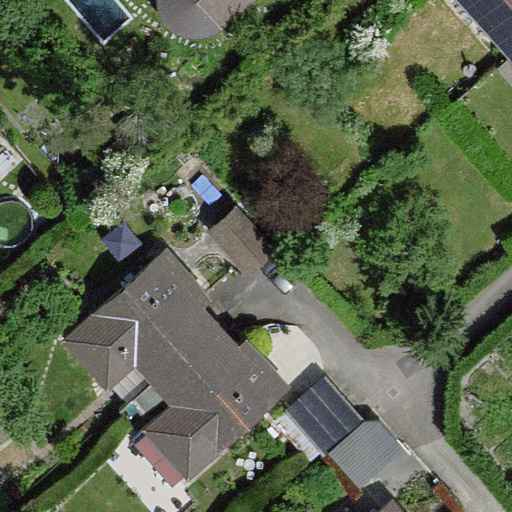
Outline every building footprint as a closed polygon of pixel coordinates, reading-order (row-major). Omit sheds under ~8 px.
[(278,0),(169,0),(175,22),(204,41),(245,26),(278,0)] [(511,0),(462,0),(511,54),(511,0)] [(307,383),(168,232),(65,327),(122,388),(148,364),(177,395),(140,429),(194,487),(307,383)] [(295,396),(363,476),(405,440),(337,360),(295,396)] [(402,511),(393,502),(381,511),(402,511)]
